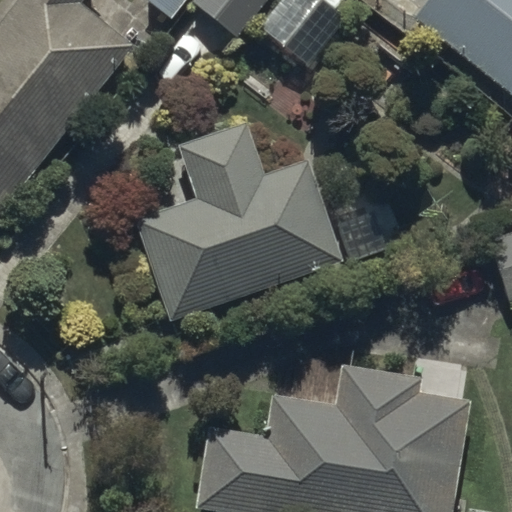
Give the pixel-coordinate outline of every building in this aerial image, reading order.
[(0,214),(130,49),(77,7),(82,0),(2,0),(0,3),(0,214)] [(238,38),(266,0),(197,0),(194,5),(238,38)] [(349,22),(321,0),(280,0),(258,27),(309,70),(349,22)] [(511,0),(432,0),(418,20),(511,92),(511,0)] [(511,124),(505,119),(491,137),(510,152),(503,160),(511,167),(511,124)] [(172,325),(382,246),(367,206),(324,222),(301,161),(262,176),(242,123),(177,147),(197,201),(134,224),(172,325)] [(511,232),(485,241),(507,308),(511,305),(511,232)] [(208,423),(193,509),(213,511),(504,511),(456,504),(473,403),(418,393),(420,380),(342,366),(336,402),(274,391),(267,433),(208,423)]
